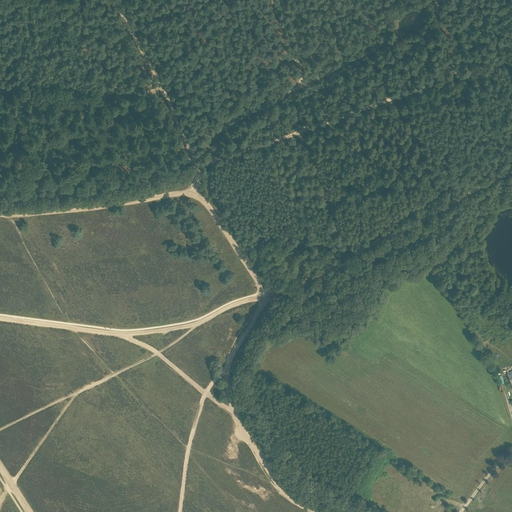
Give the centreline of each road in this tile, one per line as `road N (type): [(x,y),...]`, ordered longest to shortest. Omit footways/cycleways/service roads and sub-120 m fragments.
road 1 (track): [(108,0),(170,99),(198,172),(280,289)]
road 2 (track): [(199,167),(511,53)]
road 3 (track): [(0,212),(192,193),(263,295)]
road 4 (track): [(263,295),(511,171)]
road 5 (track): [(0,430),(172,344),(205,315)]
road 6 (track): [(8,0),(29,195)]
road 7 (track): [(69,2),(114,187)]
road 8 (track): [(195,0),(220,58),(260,60),(286,50),(298,53),(311,80)]
road 9 (track): [(29,195),(114,187),(196,160)]
road 10 (track): [(0,87),(162,84)]
road 11 (track): [(228,360),(202,400),(180,511)]
road 12 (track): [(122,334),(188,325),(263,295)]
road 13 (track): [(122,334),(237,416)]
road 14 (track): [(237,416),(287,496),(319,511)]
road 15 (track): [(0,318),(122,334)]
